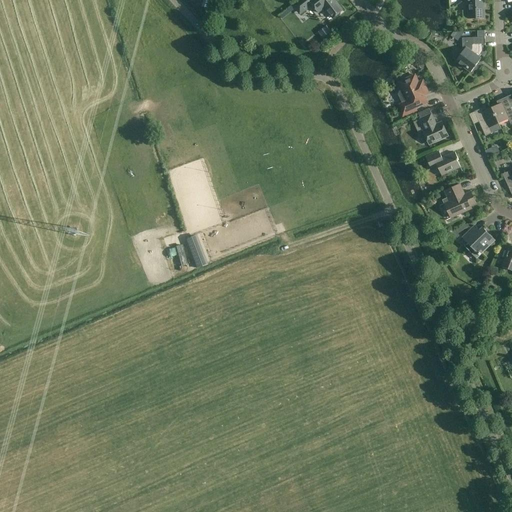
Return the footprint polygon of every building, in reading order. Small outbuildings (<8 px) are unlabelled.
[(299,0),(297,2),(293,6),(300,15),(312,5),(319,13),(325,9),(332,19),(335,17),(337,17),(340,15),(340,12),(343,11),(334,0),(299,0)] [(468,1),(469,19),(484,18),(483,0),(462,0),(462,1),(468,1)] [(477,65),(479,62),(477,61),(483,52),(483,45),(485,45),(485,37),(466,38),(466,48),(456,62),(458,64),(458,65),(458,67),(459,68),(461,68),(462,68),(463,67),(471,73),(473,70),(474,70),(476,70),(477,69),(478,68),(478,66),(477,65)] [(418,112),(416,108),(424,104),(421,96),(426,94),(425,91),(427,90),(423,81),(418,83),(415,75),(399,82),(403,90),(399,92),(398,94),(402,103),(398,104),(401,110),(398,111),(402,119),(418,112)] [(498,105),(492,108),(499,124),(509,119),(511,125),(511,124),(511,109),(506,97),(497,102),(498,105)] [(499,124),(492,108),(486,111),(484,107),(474,112),(486,137),(492,134),(490,128),(499,124)] [(421,112),(424,118),(414,122),(418,133),(423,131),(429,145),(448,136),(442,123),(435,125),(434,123),(435,122),(428,108),(421,112)] [(461,167),(458,161),(459,160),(455,152),(442,158),(439,151),(426,157),(431,169),(438,166),(442,176),(461,167)] [(511,176),(511,177),(509,171),(503,174),(511,195),(511,176)] [(461,184),(458,185),(445,191),(447,197),(442,200),(451,218),(471,209),(470,207),(476,204),(471,192),(465,194),(461,184)] [(469,227),(467,223),(450,233),(453,238),(459,235),(457,233),(469,227)] [(495,240),(483,228),(480,231),(475,226),(463,238),(468,243),(464,246),(476,258),(480,255),(480,256),(482,254),(481,254),(495,240)] [(196,242),(188,245),(197,266),(204,264),(196,242)] [(511,270),(511,246),(506,244),(501,258),(505,259),(502,267),(511,270)]
